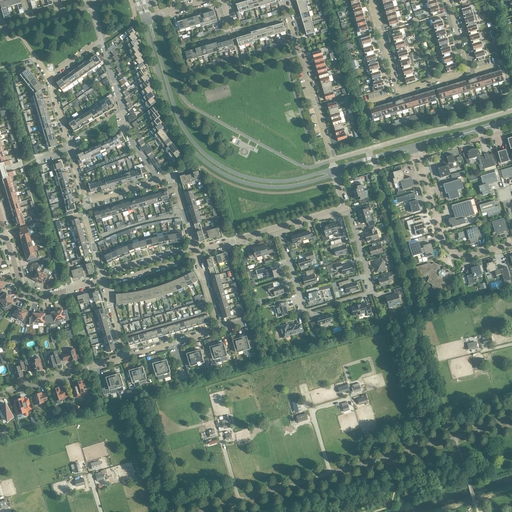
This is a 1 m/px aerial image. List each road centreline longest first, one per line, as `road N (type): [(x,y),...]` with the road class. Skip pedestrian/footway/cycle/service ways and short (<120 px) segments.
road 1 (unclassified): [(204,511),(511,421)]
road 2 (tertiary): [(143,20),(173,121),(201,159),(259,187),(336,175)]
road 3 (tertiary): [(334,169),(260,180),(204,155),(178,118),(149,19)]
road 4 (residential): [(348,209),(370,295),(302,308),(279,229)]
road 5 (residential): [(334,169),(284,0)]
road 6 (residential): [(125,357),(214,331),(197,256)]
road 7 (residential): [(511,243),(454,253),(416,151)]
road 8 (residential): [(160,180),(130,135),(101,39)]
road 9 (residential): [(103,279),(30,295),(6,236)]
road 10 (residential): [(86,202),(49,76)]
road 11 (residential): [(0,394),(125,357)]
